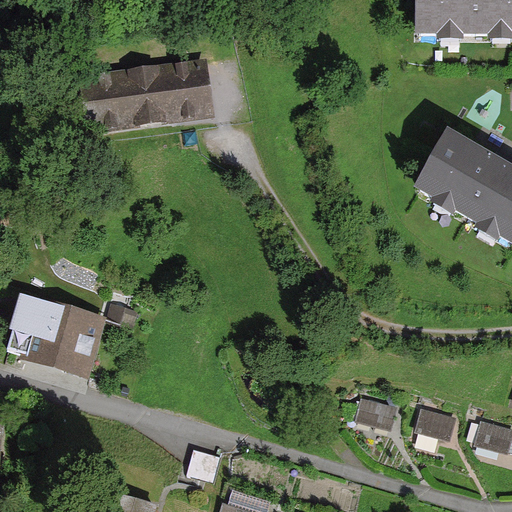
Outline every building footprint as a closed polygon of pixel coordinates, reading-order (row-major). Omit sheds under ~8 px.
[(511,0),(422,0),(422,33),(511,33),(511,0)] [(85,79),(92,133),(220,117),(213,64),(85,79)] [(511,166),(452,132),(420,186),(511,239),(511,166)] [(101,322),(40,304),(26,355),(87,372),(101,322)] [(396,409),(362,401),(356,426),(390,434),(396,409)] [(455,420),(422,410),(415,435),(448,445),(455,420)] [(511,436),(511,430),(483,423),(477,447),(507,455),(511,436)] [(215,485),(220,463),(193,456),(188,478),(215,485)] [(149,511),(151,507),(116,497),(111,511),(149,511)]
